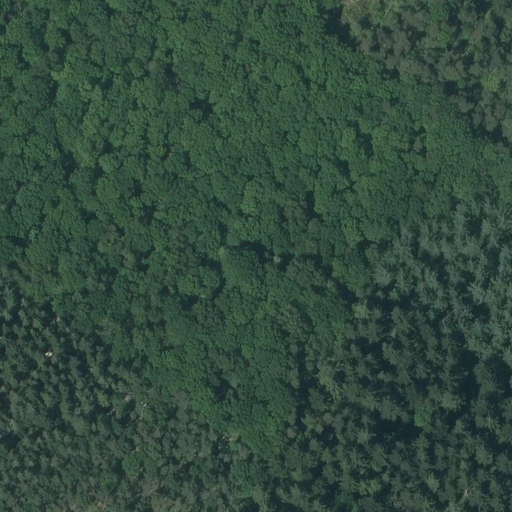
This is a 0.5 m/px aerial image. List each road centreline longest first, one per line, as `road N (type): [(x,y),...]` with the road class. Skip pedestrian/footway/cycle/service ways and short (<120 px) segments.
road 1 (track): [(332,511),(147,383)]
road 2 (unknown): [(0,507),(147,383)]
road 3 (track): [(147,383),(0,279)]
